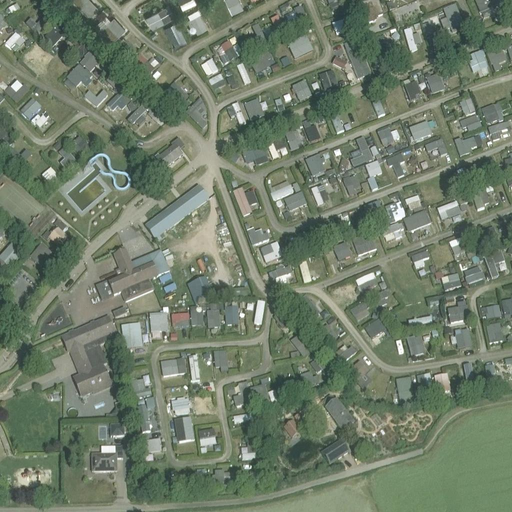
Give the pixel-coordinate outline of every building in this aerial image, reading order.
[(99,8),(90,0),(72,0),(89,18),(99,8)] [(183,9),(196,3),(194,0),(178,0),(180,4),(183,9)] [(225,0),(232,14),(244,9),(239,0),(225,0)] [(367,22),(370,24),(374,22),(376,19),(376,18),(382,16),(383,14),(378,0),(373,0),(361,5),(367,22)] [(478,0),(477,1),(475,2),(480,14),(504,4),(502,0),(478,0)] [(161,17),(149,23),(153,29),(164,23),(176,16),(170,4),(158,11),(161,17)] [(390,12),(397,9),(396,6),(390,4),(387,5),(390,12)] [(9,10),(11,13),(12,15),(20,11),(17,5),(9,10)] [(447,20),(451,30),(453,35),(465,30),(456,6),(443,11),(447,20)] [(294,10),(298,20),(289,23),(292,29),(308,23),(302,7),(294,10)] [(200,14),(190,19),(187,21),(192,30),(195,29),(198,34),(208,29),(200,14)] [(31,19),(26,26),(39,36),(50,21),(44,17),(39,25),(31,19)] [(111,21),(108,24),(100,31),(111,43),(125,29),(114,17),(111,21)] [(95,26),(100,31),(108,24),(103,19),(95,26)] [(333,25),(337,37),(352,32),(348,20),(333,25)] [(164,28),(174,47),(187,41),(177,22),(164,28)] [(282,24),(286,34),(292,31),(287,22),(282,24)] [(64,27),(60,23),(56,26),(43,41),(52,49),(66,34),(61,30),(64,27)] [(423,26),(426,37),(433,35),(430,24),(423,26)] [(260,45),(261,45),(266,42),(258,26),(252,29),(256,37),(254,38),(256,43),(259,42),(260,45)] [(404,32),(410,54),(417,52),(416,46),(415,43),(420,42),(418,35),(413,37),(411,30),(404,32)] [(276,42),(275,40),(271,31),(266,33),(264,33),(269,45),(271,44),(276,42)] [(391,39),(396,43),(400,38),(396,34),(391,39)] [(288,45),(295,61),(314,52),(307,37),(288,45)] [(384,37),(376,39),(378,45),(386,43),(384,37)] [(435,37),(428,38),(430,52),(437,51),(435,37)] [(235,38),(229,42),(233,47),(238,43),(235,38)] [(358,81),(371,76),(358,41),(345,46),(358,81)] [(229,42),(221,47),(230,63),(239,58),(233,49),(229,42)] [(393,43),(380,47),(386,68),(394,65),(393,63),(399,61),(393,43)] [(27,56),(35,64),(39,60),(43,64),(49,58),(37,46),(27,56)] [(100,52),(95,48),(84,59),(85,60),(81,64),(85,68),(90,73),(97,66),(99,64),(101,62),(103,60),(98,55),(97,55),(100,52)] [(493,66),(498,64),(506,61),(501,50),(488,55),(493,66)] [(477,73),(486,69),(488,68),(484,59),(485,58),(483,52),(471,57),(473,62),(469,64),(473,74),(477,73)] [(272,60),(269,54),(250,64),(257,76),(271,68),(267,62),(272,60)] [(159,57),(155,61),(155,62),(150,66),(149,65),(140,56),(133,63),(148,78),(151,76),(155,71),(156,72),(161,67),(160,66),(164,62),(159,57)] [(226,56),(220,59),(224,66),(229,63),(226,56)] [(281,62),(284,69),(291,66),(288,58),(281,62)] [(337,58),(333,65),(344,71),(347,64),(337,58)] [(201,67),(207,78),(219,72),(213,61),(201,67)] [(236,68),(244,86),(252,83),(244,65),(236,68)] [(271,68),(274,75),(280,72),(277,65),(271,68)] [(67,80),(68,81),(76,89),(81,84),(86,89),(92,83),(90,81),(93,78),(86,71),(85,72),(79,67),(67,80)] [(107,83),(118,94),(132,80),(121,68),(120,70),(108,82),(107,83)] [(102,74),(98,70),(94,75),(98,79),(102,74)] [(339,88),(333,72),(320,77),(325,93),(339,88)] [(223,94),(220,89),(226,85),(221,75),(209,81),(218,97),(223,94)] [(438,76),(427,80),(432,96),(444,91),(438,76)] [(238,89),(233,77),(227,80),(230,87),(231,86),(233,91),(238,89)] [(293,89),(300,104),(312,98),(304,83),(293,89)] [(411,103),(417,100),(415,97),(416,97),(421,95),(416,83),(405,87),(411,103)] [(172,96),(170,97),(179,108),(189,99),(175,84),(167,91),(172,96)] [(98,98),(90,92),(85,98),(98,108),(109,95),(104,91),(98,98)] [(167,91),(164,94),(168,99),(170,97),(172,96),(167,91)] [(402,107),(400,100),(405,99),(403,92),(390,96),(394,109),(402,107)] [(201,99),(186,114),(203,131),(207,127),(200,119),(207,113),(201,99)] [(33,100),(21,112),(29,121),(42,109),(33,100)] [(465,117),(476,113),(472,100),(460,104),(465,117)] [(258,101),(244,107),(251,123),(265,118),(258,101)] [(275,102),(279,113),(285,111),(283,106),(282,106),(280,101),(275,102)] [(377,118),(385,116),(381,101),(373,103),(377,118)] [(128,107),(131,113),(138,110),(133,102),(128,107)] [(482,112),(487,126),(499,122),(500,123),(504,122),(501,115),(503,114),(499,105),(482,112)] [(233,108),(227,111),(231,120),(236,117),(233,108)] [(152,120),(157,116),(150,110),(148,112),(150,114),(148,116),(152,120)] [(321,116),(315,118),(318,125),(323,123),(321,116)] [(48,122),(46,120),(44,117),(36,125),(40,129),(48,122)] [(477,118),(476,117),(460,123),(463,130),(467,129),(469,134),(482,129),(480,123),(481,123),(479,117),(477,118)] [(305,131),(311,129),(308,122),(302,124),(305,131)] [(342,123),(334,125),(336,135),(344,133),(342,123)] [(432,136),(430,130),(428,124),(427,123),(409,130),(412,137),(414,143),(432,136)] [(493,142),(499,140),(498,134),(502,133),(508,131),(511,130),(510,123),(488,130),(490,136),(491,136),(493,142)] [(301,124),(294,126),(296,132),(303,129),(301,124)] [(311,129),(305,131),(310,144),(321,140),(316,127),(311,129)] [(0,128),(0,144),(4,149),(13,139),(0,128)] [(284,132),(292,153),(299,150),(297,146),(301,144),(297,133),(293,135),(291,129),(284,132)] [(391,134),(389,129),(378,134),(383,148),(394,143),(394,142),(400,139),(397,132),(391,134)] [(271,137),(273,143),(280,141),(277,134),(271,137)] [(79,147),(75,150),(82,158),(91,150),(81,137),(74,142),(79,147)] [(460,158),(467,156),(465,152),(471,150),(477,148),(474,139),(462,144),(461,140),(455,143),(460,158)] [(150,162),(156,170),(161,166),(164,171),(183,156),(179,152),(185,147),(184,147),(184,148),(178,141),(179,140),(171,146),(172,146),(158,157),(158,156),(150,162)] [(276,143),(274,146),(273,144),(267,146),(273,161),(279,159),(277,153),(286,149),(282,140),(277,142),(276,143)] [(360,151),(363,158),(354,161),(351,163),(354,169),(373,161),(364,140),(356,143),(360,151)] [(425,148),(427,154),(438,150),(441,158),(447,155),(441,141),(425,148)] [(58,143),(53,148),(57,152),(62,147),(58,143)] [(262,145),(243,153),(247,164),(255,161),(258,168),(269,163),(262,145)] [(392,147),(386,150),(389,156),(396,153),(392,147)] [(233,153),(229,160),(236,165),(240,158),(233,153)] [(393,167),(398,179),(404,177),(399,165),(405,163),(401,155),(387,161),(390,168),(393,167)] [(60,165),(65,161),(61,156),(56,159),(60,165)] [(319,156),(305,162),(313,179),(326,173),(322,165),(325,163),(324,159),(321,161),(319,156)] [(417,161),(412,158),(408,164),(413,168),(417,161)] [(342,161),(339,169),(346,172),(349,163),(342,161)] [(494,162),(483,166),(489,182),(505,176),(503,170),(498,172),(494,162)] [(377,163),(366,167),(370,179),(382,175),(377,163)] [(488,182),(480,164),(473,167),(478,178),(472,181),(475,187),(488,182)] [(50,186),(59,178),(51,169),(42,177),(50,186)] [(458,172),(461,181),(467,178),(463,170),(458,172)] [(146,173),(140,179),(144,183),(150,178),(146,173)] [(353,189),(359,187),(355,177),(350,179),(349,179),(345,180),(344,181),(350,197),(356,195),(354,191),(353,189)] [(471,188),(467,179),(462,182),(466,190),(471,188)] [(290,182),(280,186),(282,191),(271,196),(274,202),(295,193),(290,182)] [(452,187),(460,207),(468,204),(459,183),(452,187)] [(376,184),(370,187),(372,192),(378,190),(376,184)] [(293,188),(296,194),(301,191),(298,185),(293,188)] [(324,186),(311,191),(318,207),(331,202),(324,186)] [(199,187),(145,227),(154,240),(209,201),(199,187)] [(434,188),(421,191),(425,204),(437,201),(434,188)] [(233,194),(243,218),(252,215),(249,208),(258,204),(253,193),(245,197),(242,190),(233,194)] [(489,204),(485,191),(472,195),(478,211),(484,209),(483,206),(489,204)] [(285,200),(289,212),(307,206),(303,194),(285,200)] [(386,220),(379,203),(364,208),(366,213),(371,226),(386,220)] [(437,211),(440,216),(446,214),(448,219),(449,220),(462,215),(459,208),(459,209),(456,203),(437,211)] [(405,215),(403,210),(399,212),(396,206),(396,205),(385,209),(389,221),(388,221),(390,225),(406,219),(405,215)] [(283,215),(286,222),(292,219),(289,213),(283,215)] [(431,225),(429,219),(427,220),(424,213),(403,222),(408,234),(431,225)] [(0,221),(0,239),(9,230),(0,221)] [(57,228),(59,229),(63,233),(67,228),(61,223),(57,228)] [(342,230),(340,223),(330,227),(332,234),(342,230)] [(400,232),(404,230),(402,225),(398,226),(381,232),(383,239),(385,238),(393,235),(395,240),(403,238),(400,232)] [(68,238),(63,233),(59,229),(57,232),(52,236),(49,240),(57,247),(60,243),(62,245),(68,238)] [(487,248),(499,244),(493,229),(482,233),(487,248)] [(254,230),(247,233),(253,247),(270,241),(267,235),(264,236),(262,231),(255,234),(254,230)] [(316,230),(310,233),(312,239),(310,240),(310,242),(307,243),(310,250),(322,245),(316,230)] [(50,234),(48,232),(43,238),(47,242),(49,240),(52,236),(50,234)] [(359,257),(377,251),(371,235),(353,242),(359,257)] [(16,241),(5,253),(16,262),(26,250),(16,241)] [(464,245),(452,250),(455,258),(473,250),(470,242),(464,245)] [(274,254),(263,258),(266,265),(283,258),(277,244),(271,247),(274,254)] [(345,244),(333,249),(339,263),(351,258),(345,244)] [(30,259),(41,269),(53,255),(41,245),(30,259)] [(65,251),(69,255),(73,251),(69,247),(65,251)] [(126,303),(154,291),(150,282),(159,278),(158,277),(170,272),(161,252),(131,264),(126,252),(114,257),(120,271),(116,272),(119,278),(108,282),(114,297),(121,294),(126,303)] [(424,261),(431,259),(429,253),(412,258),(416,270),(426,266),(424,261)] [(498,278),(495,267),(494,267),(504,263),(501,254),(491,257),(491,256),(484,258),(492,280),(498,278)] [(478,257),(472,260),(474,266),(480,264),(478,257)] [(303,285),(313,283),(311,276),(316,275),(313,261),(298,265),(303,285)] [(285,276),(292,274),(289,268),(270,274),(274,286),(287,282),(285,276)] [(484,281),(481,268),(464,272),(467,285),(484,281)] [(44,274),(39,279),(45,284),(49,279),(44,274)] [(357,282),(362,293),(377,286),(372,275),(357,282)] [(459,276),(449,278),(450,284),(444,285),(445,292),(461,289),(459,276)] [(196,307),(213,300),(206,279),(187,286),(196,307)] [(353,284),(336,291),(341,303),(354,297),(351,291),(355,289),(353,284)] [(389,299),(386,292),(372,299),(375,305),(376,305),(378,310),(387,305),(385,300),(389,299)] [(320,314),(306,297),(303,300),(301,298),(293,304),(309,323),(320,314)] [(511,300),(502,303),(504,315),(510,313),(510,316),(511,316),(511,300)] [(367,310),(371,307),(367,301),(351,312),(358,323),(370,315),(367,310)] [(255,302),(254,324),(263,325),(265,302),(255,302)] [(286,327),(288,329),(289,331),(299,322),(288,308),(287,307),(275,316),(274,319),(282,329),(283,328),(285,326),(286,327)] [(467,307),(466,308),(458,309),(448,311),(451,325),(470,321),(467,307)] [(192,327),(205,327),(205,313),(198,314),(198,308),(191,309),(192,327)] [(225,309),(226,327),(239,326),(238,308),(225,309)] [(500,308),(486,308),(487,320),(501,319),(500,308)] [(113,314),(116,319),(127,314),(125,309),(113,314)] [(208,330),(220,329),(219,313),(207,313),(208,330)] [(168,314),(151,315),(152,333),(168,332),(168,314)] [(172,315),(172,328),(191,328),(190,314),(172,315)] [(384,333),(392,328),(385,317),(365,330),(372,341),(384,333)] [(409,322),(410,329),(433,325),(432,318),(409,322)] [(113,388),(103,366),(106,365),(100,347),(117,340),(115,335),(115,334),(109,319),(74,334),(75,336),(72,337),(71,338),(70,336),(63,339),(69,353),(71,352),(82,377),(75,380),(82,397),(92,393),(94,396),(113,388)] [(499,324),(486,328),(490,345),(504,342),(499,324)] [(125,351),(143,348),(140,325),(122,327),(125,351)] [(322,331),(319,326),(313,330),(316,335),(322,331)] [(328,327),(316,335),(326,348),(337,340),(328,327)] [(392,328),(384,333),(389,340),(396,335),(392,328)] [(468,331),(461,333),(455,334),(456,338),(456,339),(451,340),(452,346),(457,345),(458,350),(472,347),(468,331)] [(315,351),(302,334),(291,343),(304,359),(315,351)] [(412,358),(426,355),(421,336),(407,340),(412,358)] [(352,349),(348,351),(344,355),(340,351),(332,357),(336,362),(335,362),(339,368),(356,354),(352,349)] [(318,353),(312,358),(315,362),(310,366),(317,375),(322,371),(324,374),(330,370),(318,353)] [(164,378),(186,375),(184,360),(162,364),(164,378)] [(356,383),(365,375),(368,372),(360,362),(347,373),(356,383)] [(474,365),(464,366),(468,391),(478,390),(474,365)] [(311,373),(300,377),(304,389),(319,385),(317,378),(313,380),(311,373)] [(431,375),(419,376),(420,395),(433,393),(431,375)] [(208,394),(207,387),(199,387),(198,376),(192,376),(193,395),(208,394)] [(342,380),(347,387),(352,384),(346,376),(342,380)] [(447,376),(434,378),(438,395),(450,392),(447,376)] [(411,379),(396,382),(401,409),(408,408),(408,404),(415,402),(411,379)] [(133,401),(152,397),(150,390),(146,391),(144,381),(129,384),(133,401)] [(235,409),(253,404),(248,383),(240,385),(243,396),(233,399),(235,409)] [(270,405),(265,386),(250,390),(256,409),(270,405)] [(279,402),(275,392),(268,394),(272,404),(279,402)] [(327,408),(326,409),(330,416),(323,421),(330,431),(338,425),(343,432),(354,424),(337,401),(336,401),(333,398),(324,404),(327,408)] [(157,410),(155,399),(146,401),(148,412),(157,410)] [(203,399),(194,399),(195,414),(209,414),(209,408),(203,408),(203,399)] [(174,416),(191,414),(190,400),(173,402),(174,416)] [(122,415),(121,414),(116,410),(112,416),(117,420),(118,421),(122,415)] [(247,433),(254,432),(253,415),(233,417),(234,424),(246,423),(247,433)] [(177,438),(178,444),(195,442),(191,419),(174,422),(177,438)] [(293,421),(284,428),(290,437),(300,430),(293,421)] [(111,438),(125,438),(124,426),(111,426),(111,438)] [(199,433),(201,448),(216,446),(215,439),(216,439),(215,431),(199,433)] [(161,440),(150,441),(151,453),(162,452),(161,440)] [(323,454),(330,465),(349,453),(342,441),(323,454)] [(117,472),(117,462),(117,461),(123,460),(122,448),(116,448),(116,456),(93,456),(93,473),(117,472)] [(225,480),(224,475),(224,472),(215,472),(216,477),(213,477),(213,487),(234,486),(233,480),(233,479),(225,480)] [(192,478),(193,486),(207,485),(206,477),(198,477),(192,478)]
